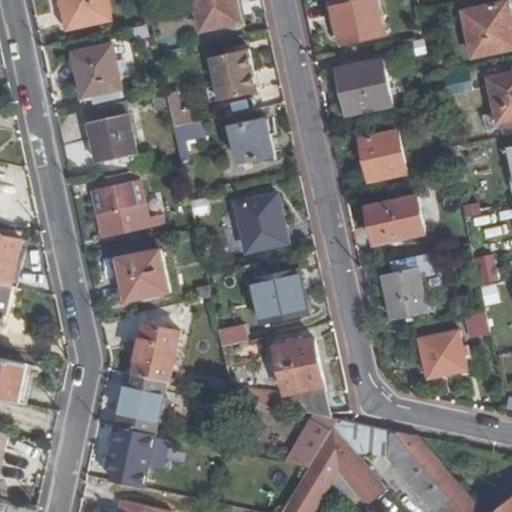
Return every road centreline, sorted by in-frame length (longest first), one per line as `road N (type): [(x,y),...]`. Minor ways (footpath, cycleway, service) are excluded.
road 1 (residential): [(281,0),(367,387),(394,411),(511,436)]
road 2 (residential): [(11,0),(91,363),(59,511)]
